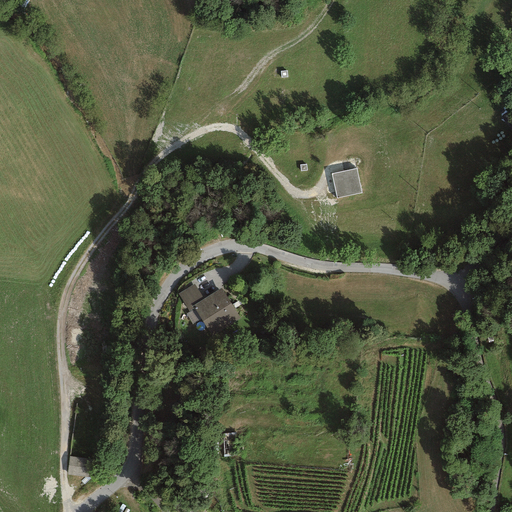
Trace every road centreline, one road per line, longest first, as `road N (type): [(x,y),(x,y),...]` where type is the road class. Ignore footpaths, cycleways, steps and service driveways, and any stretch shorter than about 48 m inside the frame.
road 1 (unclassified): [(81,511),(130,465),(156,306),(195,259),(247,246),(309,264),(454,281),(511,236)]
road 2 (track): [(69,511),(63,299),(134,191)]
road 3 (track): [(134,191),(155,161),(216,129),(237,131),(292,193),(307,196),(327,169),(349,163)]
road 4 (unknown): [(134,191),(247,246)]
